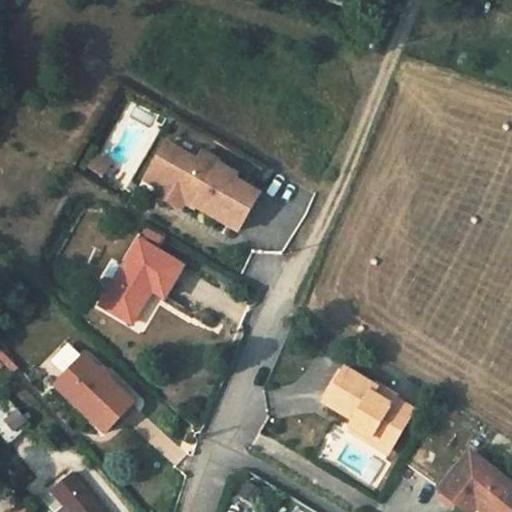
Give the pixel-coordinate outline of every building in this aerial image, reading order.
[(360,0),(343,0),(341,6),(356,12),(360,0)] [(158,140),(134,190),(232,237),(256,187),(192,156),(158,140)] [(100,179),(111,163),(93,151),(82,168),(100,179)] [(139,241),(100,306),(131,324),(151,289),(163,297),(181,266),(139,241)] [(83,356),(55,385),(106,433),(134,403),(83,356)] [(347,375),(330,403),(358,420),(354,427),(390,448),(410,413),(391,401),(393,397),(378,388),(376,393),(347,375)] [(7,399),(0,405),(0,433),(8,443),(29,425),(7,399)] [(511,511),(511,486),(470,452),(439,491),(464,511),(473,511),(480,505),(488,511),(511,511)] [(103,511),(73,474),(52,491),(64,506),(69,511),(103,511)]
